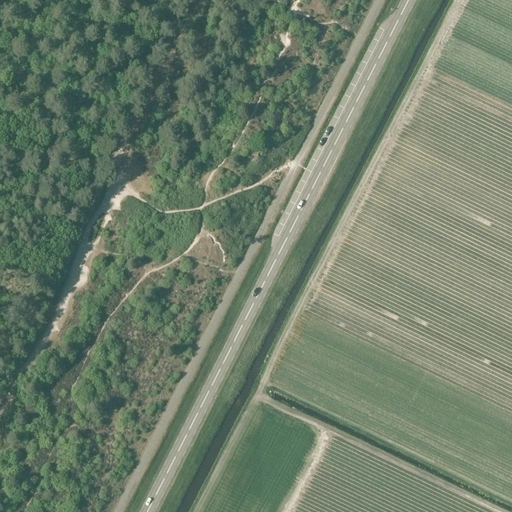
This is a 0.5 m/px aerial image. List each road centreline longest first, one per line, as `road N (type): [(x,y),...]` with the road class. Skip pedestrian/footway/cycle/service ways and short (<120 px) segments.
road 1 (track): [(194,511),(458,0)]
road 2 (secondary): [(147,511),(408,0)]
